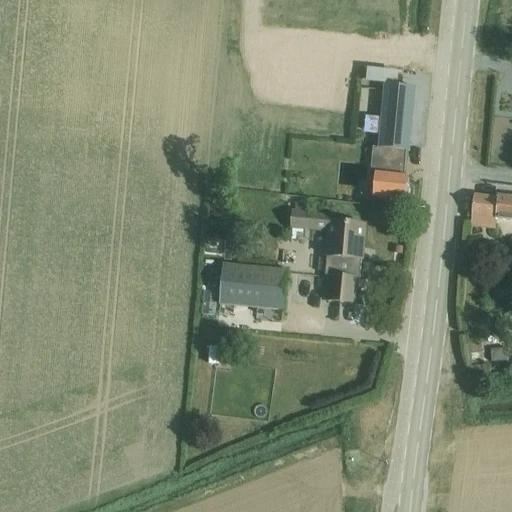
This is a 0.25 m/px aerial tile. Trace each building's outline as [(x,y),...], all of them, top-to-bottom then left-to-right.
[(385,86),(379,149),(407,152),(409,152),(415,89),(385,86)] [(367,99),(374,100),(375,92),(354,90),(352,111),(367,112),(367,99)] [(372,160),(370,182),(376,182),(374,199),(404,202),(404,200),(409,196),(410,190),(406,185),(407,177),(405,177),(407,152),(379,149),(373,149),(372,160)] [(330,189),(354,190),(355,166),(332,165),(330,189)] [(475,196),(472,217),(496,220),(511,221),(511,199),(499,197),(499,198),(496,197),(496,199),(475,196)] [(327,258),(325,277),(329,277),(326,303),(356,305),(358,280),(359,280),(361,261),(364,227),(331,224),(331,217),(293,213),(291,230),(329,233),(327,258)] [(198,237),(197,258),(220,259),(221,238),(198,237)] [(285,312),(288,273),(224,266),(220,306),(285,312)] [(492,334),(474,337),(479,365),(497,362),(492,334)]
